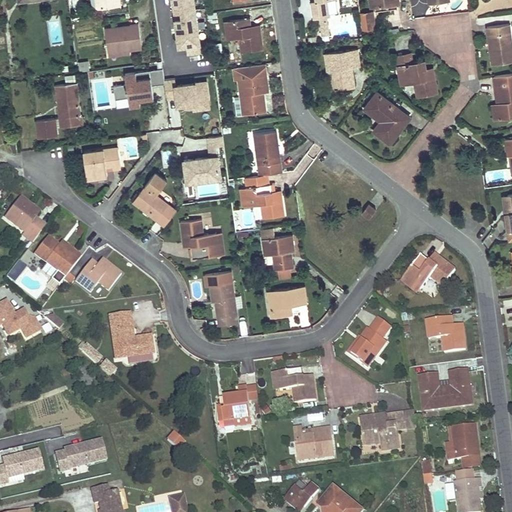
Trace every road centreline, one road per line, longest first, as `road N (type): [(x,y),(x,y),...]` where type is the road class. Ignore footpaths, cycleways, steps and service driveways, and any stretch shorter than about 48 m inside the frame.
road 1 (residential): [(96,221),(163,273),(187,336),(234,352),(318,336),(420,213)]
road 2 (residential): [(511,486),(482,270),(463,242),(420,213)]
road 3 (residential): [(389,185),(294,104),(281,0)]
road 4 (residential): [(389,185),(464,93),(466,73),(448,37)]
